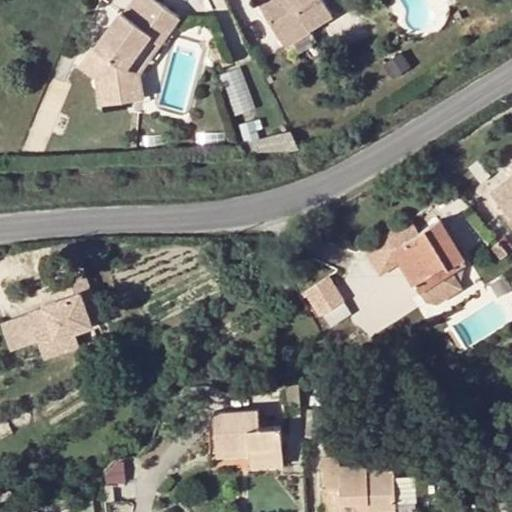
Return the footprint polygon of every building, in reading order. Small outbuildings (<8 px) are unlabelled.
[(106,104),(137,100),(132,68),(164,23),(175,31),(186,16),(163,0),(139,0),(131,12),(127,12),(103,46),(98,46),(84,64),(103,77),(106,104)] [(312,22),(316,27),(341,9),(334,0),(266,0),(289,37),(312,22)] [(318,30),(316,27),(312,22),(289,37),(294,45),(318,30)] [(148,70),(175,31),(164,23),(132,68),(137,100),(151,97),(148,70)] [(241,64),(222,73),(239,115),(259,106),(241,64)] [(482,183),(491,176),(477,159),(468,167),(482,183)] [(511,178),(493,195),(511,217),(511,178)] [(438,299),(451,289),(436,266),(445,261),(452,262),(463,255),(438,216),(391,247),(424,298),(438,299)] [(445,261),(452,271),(467,260),(463,255),(452,262),(445,261)] [(452,271),(445,261),(436,266),(451,289),(462,284),(452,271)] [(41,329),(56,321),(54,316),(86,300),(76,282),(69,283),(64,272),(38,286),(41,293),(33,297),(35,303),(29,305),(41,329)] [(330,325),(354,311),(332,273),(307,287),(330,325)] [(414,329),(398,338),(405,348),(420,339),(414,329)] [(308,410),(309,435),(339,434),(338,409),(308,410)] [(215,412),(217,445),(250,444),(251,452),(251,456),(278,454),(277,441),(283,442),(283,426),(262,426),(261,410),(215,412)] [(250,444),(217,445),(217,454),(251,452),(250,444)] [(278,454),(251,456),(251,468),(284,466),(284,454),(278,454)] [(343,511),(343,502),(359,502),(369,502),(369,511),(396,510),(396,472),(369,473),(368,465),(342,465),(342,456),(324,456),(326,511),(343,511)] [(416,511),(416,471),(397,472),(397,511),(416,511)] [(369,502),(359,502),(359,511),(369,511),(369,502)]
